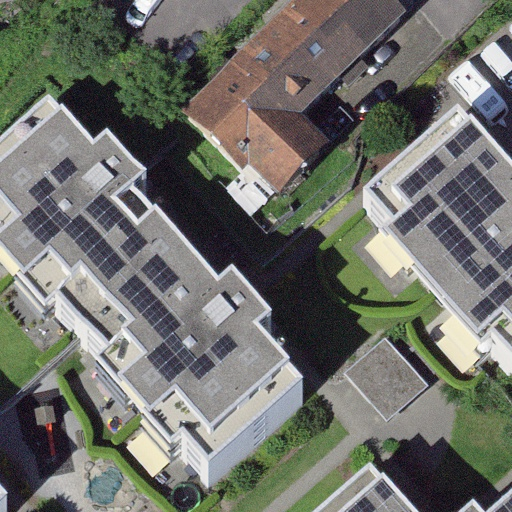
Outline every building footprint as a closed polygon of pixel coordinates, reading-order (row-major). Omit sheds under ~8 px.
[(385,0),(303,0),(181,117),(244,182),(250,177),(278,206),(331,155),(302,125),(408,24),(385,0)] [(51,114),(0,158),(0,269),(46,323),(56,314),(106,372),(96,381),(171,467),(181,458),(210,490),(307,407),(259,352),(274,339),(234,293),(219,306),(134,208),(148,195),(110,151),(95,164),(51,114)] [(511,181),(460,123),(364,208),(394,241),(382,252),(483,364),(492,356),(511,379),(511,181)] [(390,342),(349,378),(393,427),(434,391),(390,342)] [(397,511),(371,481),(335,511),(397,511)]
